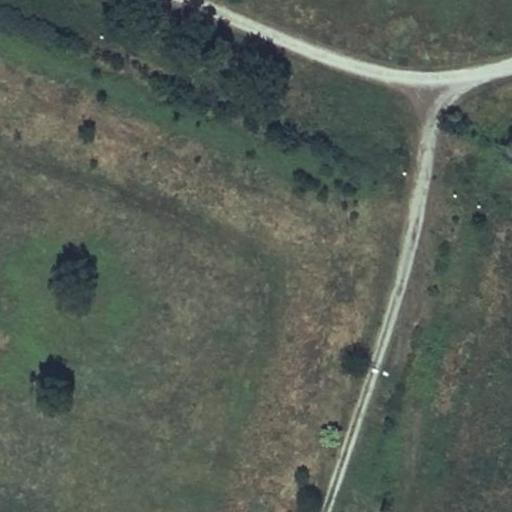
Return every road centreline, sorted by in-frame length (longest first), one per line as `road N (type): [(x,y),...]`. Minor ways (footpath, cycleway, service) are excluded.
road 1 (track): [(435,90),(412,240),(323,511)]
road 2 (track): [(511,66),(435,90),(192,0)]
